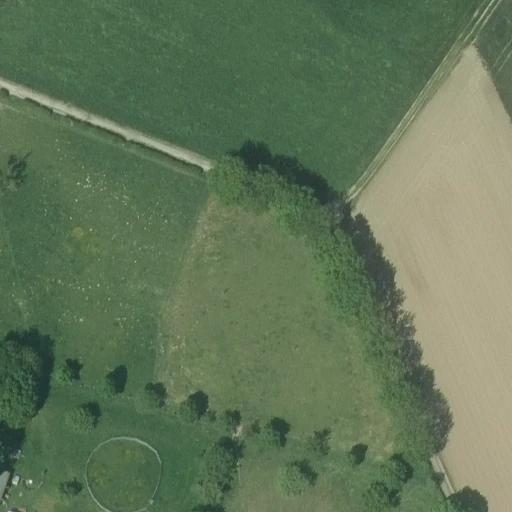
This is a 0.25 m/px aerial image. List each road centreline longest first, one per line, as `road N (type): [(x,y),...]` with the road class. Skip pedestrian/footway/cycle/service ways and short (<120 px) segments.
road 1 (track): [(456,511),(340,243),(323,222),(301,205),(0,86)]
road 2 (track): [(486,0),(354,190),(323,222)]
